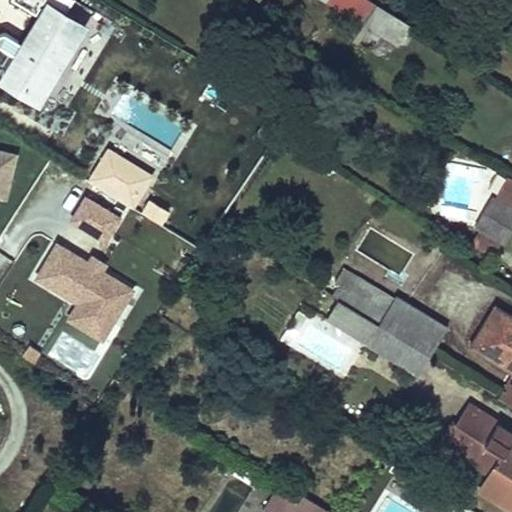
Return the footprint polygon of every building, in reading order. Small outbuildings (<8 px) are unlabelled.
[(81,29),(62,17),(70,3),(66,0),(11,0),(35,15),(39,8),(41,10),(20,44),(6,35),(3,34),(0,34),(0,33),(0,47),(13,56),(2,75),(39,98),(81,29)] [(316,0),(391,48),(407,24),(369,0),(316,0)] [(90,14),(70,3),(62,17),(81,29),(90,14)] [(39,98),(2,75),(0,77),(0,84),(35,105),(39,98)] [(0,144),(0,196),(11,199),(22,150),(0,144)] [(132,168),(123,182),(142,193),(150,179),(132,168)] [(511,177),(504,172),(493,193),(511,204),(511,177)] [(83,190),(68,216),(106,240),(123,214),(83,190)] [(473,222),(480,227),(503,241),(511,226),(511,208),(490,195),(473,222)] [(503,241),(480,227),(473,238),(496,253),(503,241)] [(56,236),(33,273),(77,300),(66,318),(104,341),(139,284),(108,265),(111,261),(93,250),(89,256),(56,236)] [(348,268),(340,282),(386,311),(395,297),(348,268)] [(340,282),(331,295),(337,298),(347,305),(370,318),(379,324),(381,325),(415,347),(428,355),(445,328),(395,297),(386,311),(340,282)] [(347,305),(337,298),(325,318),(334,324),(347,305)] [(358,338),(370,318),(347,305),(334,324),(358,338)] [(468,344),(511,371),(511,317),(491,305),(468,344)] [(358,338),(366,343),(416,374),(428,355),(415,347),(381,325),(379,324),(370,318),(358,338)] [(511,386),(505,382),(496,396),(511,405),(511,386)] [(466,431),(454,450),(488,473),(478,489),(511,510),(511,432),(469,404),(455,425),(466,431)] [(454,450),(466,431),(455,425),(453,422),(436,449),(450,457),(454,450)] [(231,472),(206,511),(239,511),(255,487),(231,472)] [(327,511),(329,511),(278,480),(260,509),(264,511),(327,511)] [(445,511),(476,511),(467,507),(442,491),(436,487),(429,498),(446,510),(445,511)]
